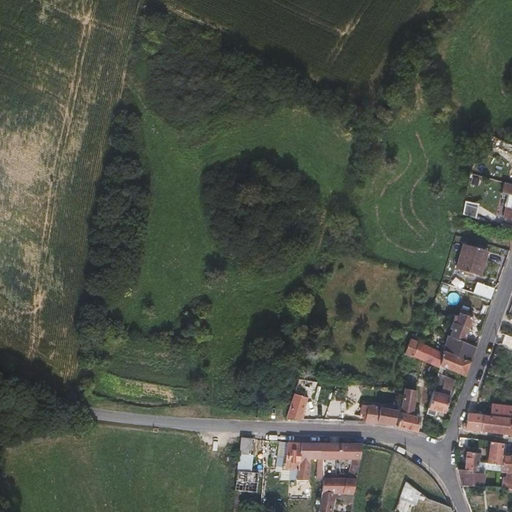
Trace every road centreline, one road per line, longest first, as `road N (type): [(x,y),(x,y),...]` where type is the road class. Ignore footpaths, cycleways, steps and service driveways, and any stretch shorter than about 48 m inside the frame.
road 1 (residential): [(441,456),(380,433),(61,408),(0,381)]
road 2 (residential): [(441,456),(511,269)]
